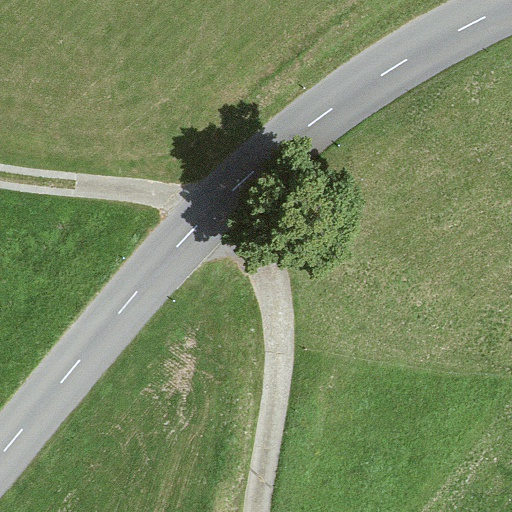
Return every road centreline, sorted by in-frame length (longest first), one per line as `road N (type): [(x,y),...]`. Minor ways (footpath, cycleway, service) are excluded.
road 1 (tertiary): [(511,4),(381,75),(274,152),(135,292),(0,456)]
road 2 (track): [(257,511),(277,371),(273,292),(254,242),(211,210)]
road 3 (track): [(0,174),(211,210)]
